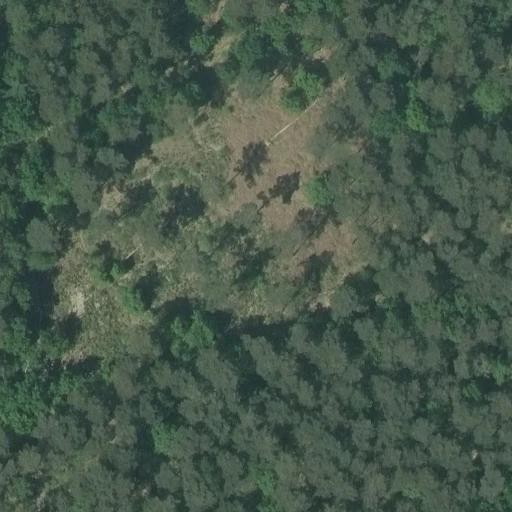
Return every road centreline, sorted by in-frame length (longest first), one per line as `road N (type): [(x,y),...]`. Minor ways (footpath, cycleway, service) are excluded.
road 1 (track): [(43,371),(0,28)]
road 2 (track): [(511,286),(191,357)]
road 3 (track): [(191,357),(109,373),(43,371)]
road 4 (track): [(43,371),(42,511)]
